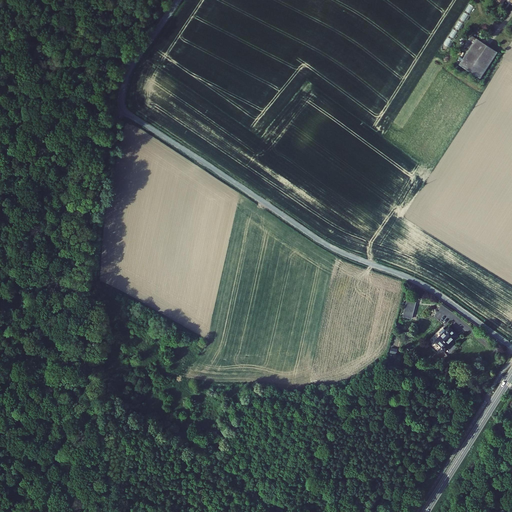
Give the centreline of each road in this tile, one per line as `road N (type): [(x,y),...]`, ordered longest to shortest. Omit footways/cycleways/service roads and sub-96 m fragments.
road 1 (unclassified): [(511,347),(428,287),(322,242),(127,113),(126,76),(177,0)]
road 2 (tertiary): [(511,373),(425,511)]
